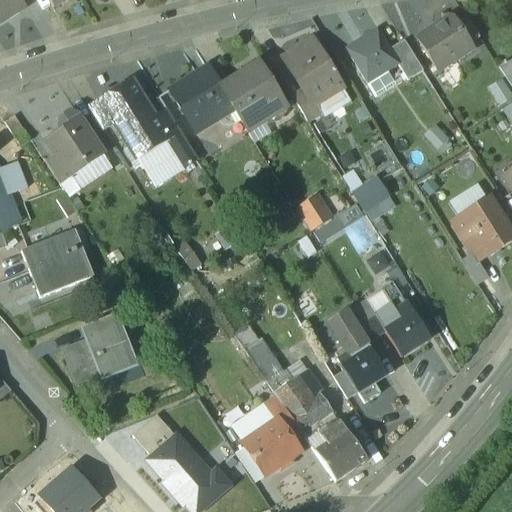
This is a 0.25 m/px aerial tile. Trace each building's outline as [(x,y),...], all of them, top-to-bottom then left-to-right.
[(0,0),(0,23),(23,9),(17,0),(0,0)] [(46,0),(53,10),(62,4),(61,3),(65,1),(66,2),(68,0),(46,0)] [(480,40),(465,18),(455,25),(469,47),(480,40)] [(431,31),(428,30),(417,36),(416,40),(437,74),(472,52),(469,47),(455,25),(452,21),(448,20),(431,31)] [(376,31),(344,50),(366,86),(397,67),(398,66),(388,51),(376,31)] [(342,90),(312,42),(282,60),(302,94),(311,109),(313,108),(342,90)] [(422,72),(403,42),(388,51),(398,66),(397,67),(406,82),(422,72)] [(511,59),(502,64),(511,85),(511,59)] [(231,85),(218,64),(207,70),(220,91),(231,85)] [(231,85),(220,91),(233,112),(247,133),(262,124),(261,122),(282,109),(257,68),(231,85)] [(207,70),(168,94),(194,135),(215,121),(217,123),(233,112),(220,91),(207,70)] [(489,87),(501,107),(511,101),(511,92),(504,79),(489,87)] [(116,93),(108,91),(102,95),(99,103),(100,103),(110,120),(142,100),(134,86),(117,96),(116,93)] [(311,109),(302,94),(292,100),(306,123),(318,116),(313,108),(311,109)] [(110,120),(113,125),(133,158),(165,138),(154,119),(142,100),(110,120)] [(511,123),(511,102),(502,109),(511,123)] [(99,103),(88,111),(101,133),(113,125),(110,120),(100,103),(99,103)] [(166,111),(154,119),(165,138),(178,131),(166,111)] [(68,115),(59,121),(59,130),(61,134),(79,122),(76,118),(68,115)] [(29,141),(14,118),(3,125),(18,149),(29,141)] [(61,134),(45,144),(54,158),(68,180),(70,179),(102,157),(79,122),(61,134)] [(262,124),(247,133),(253,143),(268,134),(262,124)] [(438,126),(427,133),(441,153),(451,146),(438,126)] [(68,180),(54,158),(44,164),(59,186),(68,180)] [(0,246),(4,245),(1,238),(20,224),(9,196),(26,191),(16,165),(0,171),(0,246)] [(68,180),(59,186),(65,196),(67,200),(79,192),(70,179),(68,180)] [(377,181),(352,196),(363,214),(388,199),(377,181)] [(296,206),(309,231),(333,218),(321,193),(296,206)] [(65,196),(55,203),(67,221),(77,215),(67,200),(65,196)] [(488,201),(461,217),(462,218),(485,255),(511,239),(488,201)] [(316,231),(328,246),(348,229),(336,215),(316,231)] [(485,255),(462,218),(451,225),(474,262),(485,255)] [(73,234),(22,254),(21,254),(39,301),(41,300),(40,300),(91,279),(92,280),(93,279),(74,233),(73,233),(73,234)] [(384,289),(395,308),(405,302),(394,284),(384,289)] [(407,306),(379,323),(384,331),(382,332),(383,333),(400,360),(429,342),(407,306)] [(379,323),(372,313),(362,319),(374,339),(383,333),(382,332),(384,331),(379,323)] [(374,339),(362,319),(351,326),(363,345),(374,339)] [(85,343),(61,352),(75,388),(130,366),(112,320),(81,332),(85,343)] [(368,349),(340,367),(345,376),(357,394),(357,395),(373,385),(385,377),(368,349)] [(346,400),(357,394),(345,376),(335,382),(346,400)] [(274,379),(266,384),(273,395),(281,390),(274,379)] [(309,398),(296,380),(281,390),(273,395),(275,398),(300,435),(314,426),(331,414),(317,393),(309,398)] [(0,401),(10,393),(0,381),(0,401)] [(373,385),(357,395),(364,405),(379,395),(373,385)] [(275,398),(264,406),(275,423),(276,423),(291,445),(302,438),(300,435),(275,398)] [(264,406),(230,430),(241,446),(275,423),(264,406)] [(156,418),(132,438),(150,460),(176,439),(156,418)] [(241,446),(241,447),(264,479),(298,456),(291,445),(276,423),(275,423),(241,446)] [(327,445),(314,426),(300,435),(302,438),(313,454),(327,445)] [(327,445),(313,454),(334,485),(366,463),(344,432),(327,445)] [(150,460),(147,464),(166,485),(164,487),(188,511),(201,511),(228,489),(215,474),(209,478),(176,439),(150,460)] [(95,495),(71,467),(38,496),(52,511),(81,511),(86,508),(83,505),(95,495)] [(52,511),(38,496),(29,504),(35,511),(52,511)]
